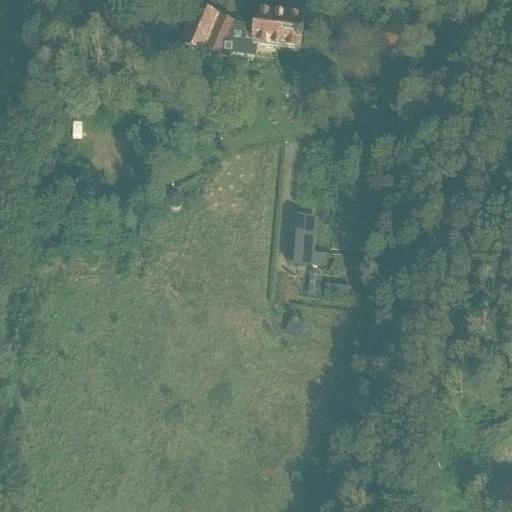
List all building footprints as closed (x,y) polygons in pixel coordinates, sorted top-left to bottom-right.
[(234,26),(197,10),(180,47),(206,59),(209,53),(229,62),(232,56),(256,59),(257,49),(300,55),(304,21),(257,15),(255,30),(233,27),(234,26)] [(329,95),(375,97),(376,75),(330,73),(329,95)] [(142,184),(171,175),(167,159),(137,169),(142,184)] [(308,257),(300,257),(301,219),(273,218),(271,270),(308,272),(308,257)] [(347,299),(348,290),(323,288),(322,297),(347,299)] [(287,324),(284,338),(301,341),(304,327),(287,324)]
